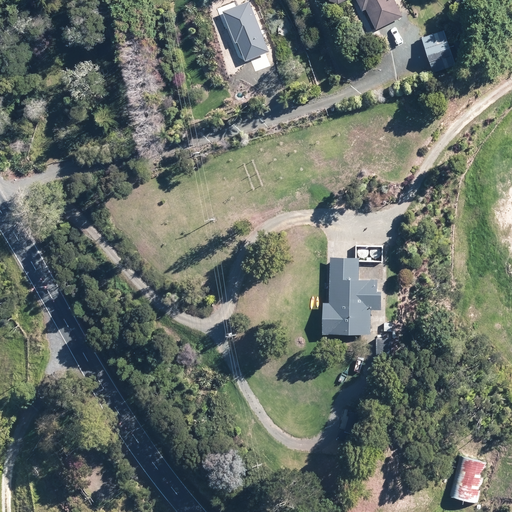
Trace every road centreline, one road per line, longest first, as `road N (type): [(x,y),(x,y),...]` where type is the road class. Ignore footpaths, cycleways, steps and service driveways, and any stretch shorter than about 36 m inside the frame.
road 1 (primary): [(191,511),(118,413),(0,211)]
road 2 (track): [(11,511),(8,465),(71,333)]
